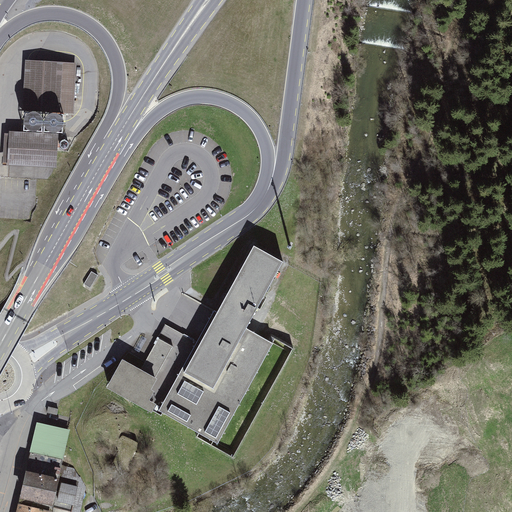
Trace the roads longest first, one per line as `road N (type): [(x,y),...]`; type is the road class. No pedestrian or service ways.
road 1 (primary): [(105,158),(132,144),(170,104),(218,98),(260,129),(267,190)]
road 2 (primary): [(0,38),(47,13),(98,32),(119,77),(105,158)]
road 3 (primary): [(0,345),(105,158)]
road 4 (secondary): [(249,214),(71,332)]
road 5 (primary): [(267,190),(283,157),(304,0)]
road 6 (primary): [(105,158),(208,0)]
